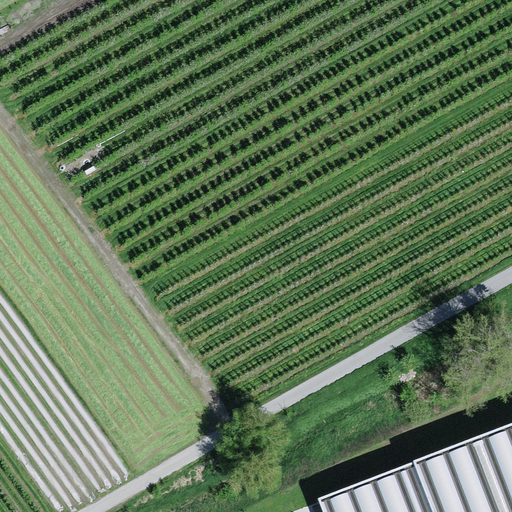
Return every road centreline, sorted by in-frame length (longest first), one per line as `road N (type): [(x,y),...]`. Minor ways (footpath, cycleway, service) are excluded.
road 1 (track): [(511,274),(92,511)]
road 2 (track): [(232,431),(0,113)]
